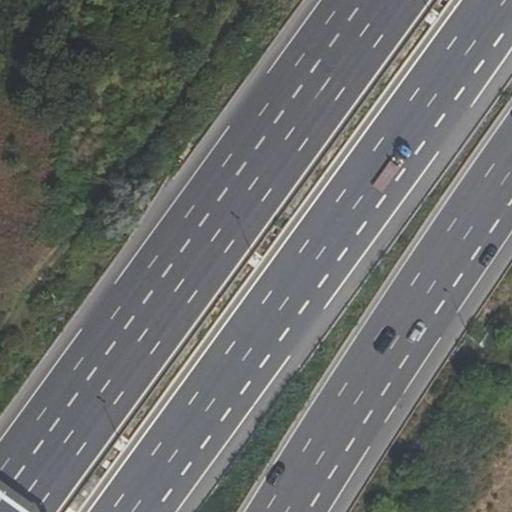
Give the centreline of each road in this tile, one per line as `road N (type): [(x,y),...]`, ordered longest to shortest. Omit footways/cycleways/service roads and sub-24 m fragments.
road 1 (motorway): [(377,0),(4,511)]
road 2 (motorway): [(131,511),(499,0)]
road 3 (motorway): [(290,511),(511,170)]
